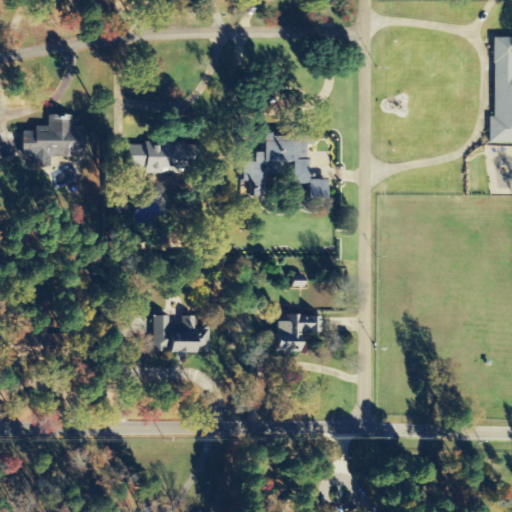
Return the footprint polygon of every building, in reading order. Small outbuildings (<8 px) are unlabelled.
[(511,38),(492,38),(492,117),(487,117),(488,144),(511,143),(511,38)] [(82,127),(70,127),(70,117),(46,117),(46,127),(33,127),(33,132),(18,132),(18,156),(82,156),(82,127)] [(259,164),(287,163),(288,185),(303,185),(302,146),(309,145),(308,133),(258,135),(259,153),(250,153),(250,163),(237,163),(238,182),(248,182),(248,198),(261,197),(259,164)] [(124,167),(141,167),(141,173),(182,174),(182,167),(198,167),(198,148),(184,148),(184,144),(125,143),(124,167)] [(326,181),(304,181),(305,199),(326,199),(326,181)] [(302,287),(302,276),(288,276),(289,288),(302,287)] [(299,351),(299,334),(318,334),(318,317),(282,317),(282,323),(272,323),(272,351),(299,351)] [(207,354),(207,329),(195,329),(195,318),(178,318),(178,332),(167,332),(167,318),(150,318),(150,354),(207,354)] [(5,335),(4,360),(43,360),(43,336),(5,335)]
